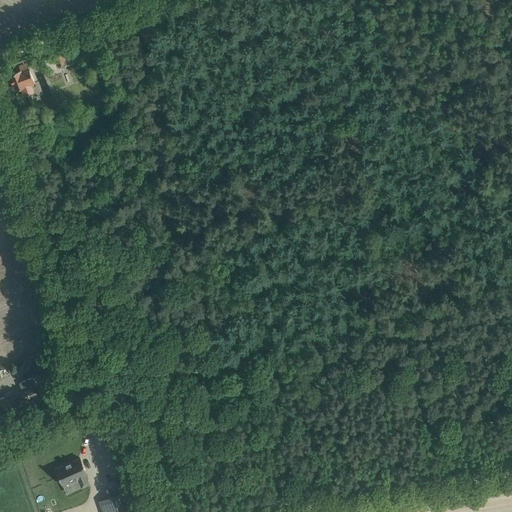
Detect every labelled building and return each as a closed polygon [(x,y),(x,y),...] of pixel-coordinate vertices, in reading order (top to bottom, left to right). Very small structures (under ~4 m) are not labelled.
[(64,58),(65,57),(62,48),(47,53),(50,63),(56,61),(58,66),(66,63),(64,58)] [(19,65),(21,70),(9,74),(15,90),(21,88),(24,96),(34,92),(31,85),(35,84),(27,62),(19,65)] [(4,396),(0,398),(0,404),(3,411),(10,408),(11,410),(41,397),(33,377),(19,383),(21,387),(3,395),(4,396)] [(81,457),(56,469),(63,484),(78,477),(82,486),(90,482),(86,473),(88,473),(81,457)] [(103,511),(135,511),(128,491),(100,501),(103,511)]
